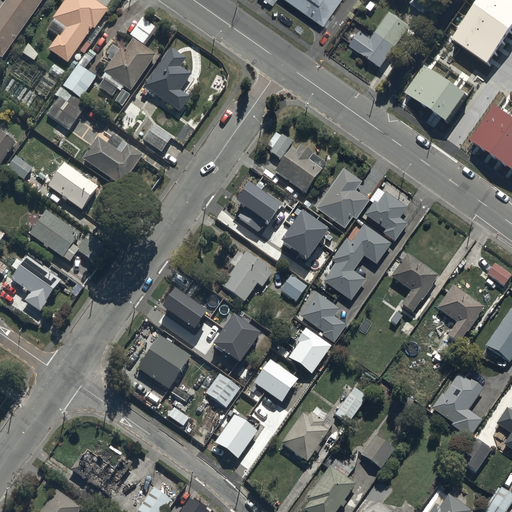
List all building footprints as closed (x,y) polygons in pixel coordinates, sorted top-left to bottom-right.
[(0,57),(3,60),(44,0),(7,0),(0,11),(0,57)] [(106,10),(91,0),(63,0),(52,18),(64,27),(48,51),(68,65),(85,41),(106,10)] [(340,0),(263,0),(272,6),(276,0),(284,0),(322,26),(340,0)] [(437,0),(414,0),(411,5),(428,17),(439,2),(437,0)] [(490,0),(459,46),(488,65),(511,29),(511,2),(508,0),(490,0)] [(351,47),(382,69),(412,27),(391,12),(372,39),(362,32),(351,47)] [(132,35),(146,45),(157,29),(142,19),(132,35)] [(133,41),(124,53),(119,50),(103,74),(108,78),(131,94),(156,56),(133,41)] [(28,47),(23,56),(34,64),(38,58),(28,47)] [(191,76),(180,68),(186,60),(171,50),(144,89),(159,99),(170,107),(180,114),(190,99),(180,92),(191,76)] [(54,66),(48,74),(59,81),(64,74),(54,66)] [(62,89),(81,101),(97,78),(78,66),(62,89)] [(408,94),(451,124),(467,100),(424,71),(408,94)] [(114,103),(122,108),(130,97),(122,92),(114,103)] [(47,115),(70,131),(85,109),(62,93),(47,115)] [(511,123),(496,112),(475,144),(511,169),(511,123)] [(143,142),(161,155),(173,137),(155,125),(143,142)] [(0,169),(11,154),(17,144),(0,132),(0,169)] [(270,153),(281,161),(293,144),(281,136),(270,153)] [(97,139),(82,161),(122,188),(137,166),(143,157),(127,147),(121,155),(97,139)] [(275,174),(306,196),(323,171),(308,161),(312,155),(301,147),(296,153),(291,150),(275,174)] [(8,170),(26,182),(35,170),(16,158),(8,170)] [(48,189),(82,212),(99,187),(65,164),(48,189)] [(365,200),(355,194),(362,184),(344,171),(337,181),(316,211),(344,231),(352,220),(356,223),(370,204),(365,200)] [(282,203),(248,180),(236,199),(245,205),(237,217),(259,232),(265,222),(268,224),(282,203)] [(385,194),(378,205),(374,202),(364,217),(368,219),(386,232),(382,236),(394,244),(407,225),(400,220),(408,209),(385,194)] [(329,228),(301,209),(281,239),(308,258),(329,228)] [(28,238),(63,262),(81,236),(46,212),(28,238)] [(364,257),(377,266),(391,245),(364,226),(351,244),(347,241),(331,263),(336,266),(323,285),(351,304),(366,282),(353,273),(364,257)] [(105,248),(87,236),(76,252),(94,265),(105,248)] [(291,251),(281,264),(297,276),(307,264),(291,251)] [(221,290),(244,305),(258,286),(263,289),(272,276),(267,272),(269,270),(246,254),(221,290)] [(440,278),(407,255),(390,279),(411,294),(401,307),(413,316),(423,302),(440,278)] [(11,281),(30,294),(24,303),(40,314),(47,305),(62,282),(26,259),(11,281)] [(488,276),(504,288),(511,276),(495,265),(488,276)] [(281,293),(296,304),(307,288),(291,277),(281,293)] [(207,310),(175,287),(162,306),(194,329),(207,310)] [(485,310),(453,288),(436,311),(456,325),(446,339),(458,348),(468,333),(485,310)] [(347,327),(335,319),(340,311),(317,295),(301,319),(324,335),(321,338),(334,346),(347,327)] [(386,329),(404,341),(417,323),(399,311),(386,329)] [(485,348),(510,366),(511,363),(511,312),(511,311),(485,348)] [(261,332),(234,313),(213,343),(240,362),(261,332)] [(331,346),(305,328),(297,341),(299,342),(289,357),(312,373),(331,346)] [(138,371),(169,391),(191,358),(160,338),(138,371)] [(298,378),(270,359),(254,382),(282,402),(298,378)] [(205,396),(225,410),(240,389),(220,375),(205,396)] [(433,412),(454,426),(452,428),(470,441),(483,422),(469,413),(483,393),(458,376),(433,412)] [(335,417),(348,426),(363,406),(350,396),(335,417)] [(502,430),(511,437),(504,447),(511,452),(511,413),(507,410),(496,426),(502,430)] [(216,442),(239,458),(258,431),(235,414),(216,442)] [(282,447),(307,464),(329,433),(322,429),(325,425),(311,415),(309,419),(303,415),(282,447)] [(361,458),(382,473),(397,452),(375,437),(361,458)] [(459,464),(476,476),(493,453),(475,441),(459,464)] [(70,474),(109,501),(127,475),(133,466),(122,458),(116,467),(87,448),(70,474)] [(301,511),(338,511),(357,486),(331,468),(301,511)] [(139,511),(164,511),(172,501),(155,489),(139,511)] [(507,511),(511,505),(511,497),(501,490),(485,511),(507,511)] [(42,511),(80,511),(82,510),(56,493),(42,511)] [(471,511),(446,494),(433,511),(471,511)] [(209,511),(190,499),(180,511),(209,511)]
